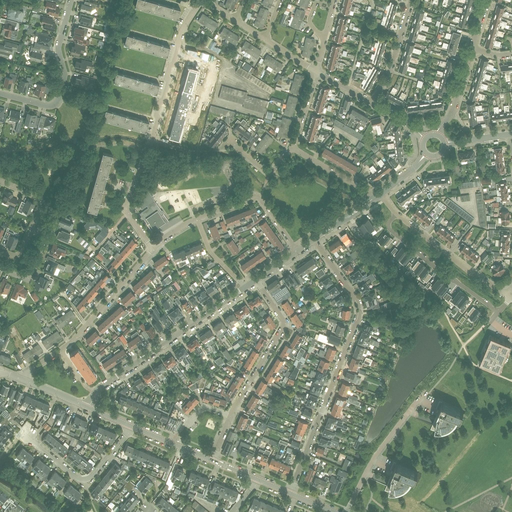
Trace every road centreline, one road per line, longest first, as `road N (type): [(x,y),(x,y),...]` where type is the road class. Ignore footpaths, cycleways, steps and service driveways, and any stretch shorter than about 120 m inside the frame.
road 1 (residential): [(288,493),(358,313),(314,240)]
road 2 (residential): [(201,0),(180,32),(127,213)]
road 3 (unclassified): [(89,409),(97,388),(245,287)]
road 4 (residential): [(11,424),(84,481),(131,426)]
road 5 (residential): [(0,93),(55,104),(71,0)]
road 6 (residential): [(256,280),(281,327),(229,416)]
road 7 (residential): [(497,312),(388,227),(396,213)]
road 8 (residential): [(510,296),(396,213)]
road 9 (residential): [(60,350),(153,248)]
road 10 (residential): [(346,511),(375,456),(420,398)]
